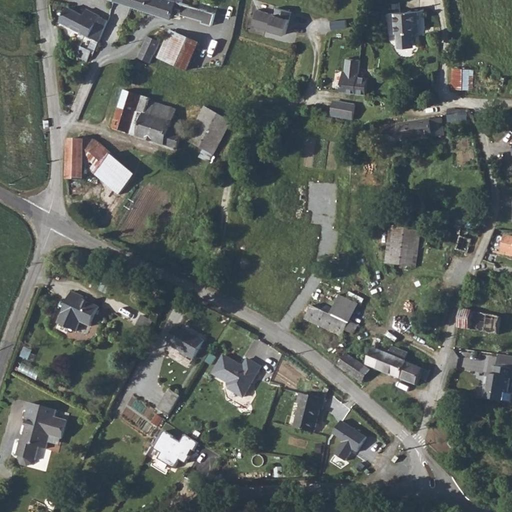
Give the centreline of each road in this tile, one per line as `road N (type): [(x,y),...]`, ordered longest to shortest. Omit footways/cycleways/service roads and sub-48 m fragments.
road 1 (unclassified): [(444,360),(451,320),(497,202),(481,103)]
road 2 (tertiary): [(275,332),(50,222)]
road 3 (tertiary): [(181,511),(249,495),(415,493)]
road 4 (unknown): [(448,96),(391,116),(343,96),(313,94),(321,54),(309,22)]
road 5 (unclassified): [(73,125),(98,68),(158,20),(201,33)]
road 6 (tertiary): [(413,444),(275,332)]
road 7 (residential): [(275,332),(314,272),(329,188)]
road 8 (unclassified): [(0,366),(50,222)]
road 9 (unclassified): [(444,360),(392,331),(384,281),(366,245)]
road 10 (unclassified): [(481,103),(443,88),(438,0)]
road 11 (unclassified): [(57,126),(42,0)]
